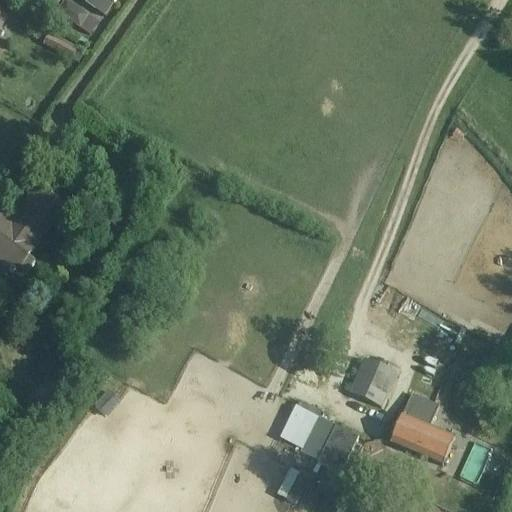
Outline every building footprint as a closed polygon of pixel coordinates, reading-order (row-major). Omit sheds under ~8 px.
[(53,37),(46,49),(74,65),(81,53),(53,37)] [(0,263),(10,272),(9,273),(14,276),(15,275),(23,281),(35,264),(28,259),(64,210),(38,190),(24,208),(33,214),(20,231),(1,217),(0,217),(0,263)] [(349,396),(367,404),(380,411),(395,376),(364,362),(349,396)] [(470,371),(454,379),(471,413),(487,405),(470,371)] [(390,446),(441,469),(454,442),(429,431),(439,409),(412,397),(390,446)] [(291,452),(313,463),(332,427),(309,415),(291,452)] [(317,466),(340,477),(359,440),(335,429),(317,466)]
